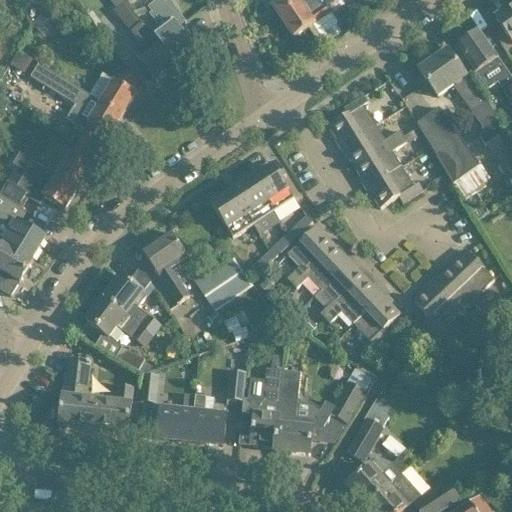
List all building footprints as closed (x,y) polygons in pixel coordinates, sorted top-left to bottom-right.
[(165,5),(161,0),(160,0),(148,9),(152,14),(150,16),(160,29),(152,35),(162,47),(177,67),(198,52),(183,32),(182,32),(180,29),(186,24),(169,1),(165,5)] [(267,0),(280,18),(305,0),(267,0)] [(323,8),(318,0),(305,0),(280,18),(294,39),(332,14),(326,6),(323,8)] [(127,4),(114,12),(131,32),(142,46),(133,53),(141,63),(140,63),(141,65),(132,71),(139,81),(149,73),(156,83),(177,67),(162,47),(152,35),(142,23),(127,4)] [(352,5),(342,12),(349,22),(358,16),(359,15),(353,5),(352,5)] [(511,8),(495,20),(511,43),(511,8)] [(49,10),(33,28),(44,38),(60,20),(49,10)] [(499,83),(503,89),(506,93),(503,95),(511,108),(511,85),(511,84),(511,82),(511,78),(490,49),(478,33),(458,48),(469,64),(477,75),(489,90),(499,83)] [(500,128),(460,70),(448,53),(420,73),(438,99),(452,89),(454,88),(483,128),(480,140),(485,146),(499,136),(496,130),(500,128)] [(121,67),(113,56),(102,65),(110,75),(121,67)] [(39,66),(31,79),(75,107),(67,121),(85,132),(81,139),(82,139),(92,145),(99,133),(109,140),(123,118),(101,105),(90,97),(39,66)] [(103,76),(90,97),(123,118),(136,96),(127,90),(134,84),(127,75),(117,83),(115,82),(114,83),(103,76)] [(343,149),(376,128),(364,109),(369,106),(364,98),(344,111),(348,117),(330,128),(343,149)] [(480,168),(439,110),(417,126),(454,187),(464,203),(486,188),(484,185),(491,180),(481,167),(480,168)] [(376,128),(343,149),(355,170),(389,149),(376,128)] [(389,149),(355,170),(368,190),(401,169),(393,155),(407,146),(404,139),(404,140),(389,149)] [(78,143),(58,177),(78,190),(92,168),(81,162),(89,150),(79,143),(78,143)] [(20,154),(13,165),(26,174),(17,188),(31,197),(28,200),(40,207),(44,200),(54,206),(65,212),(78,190),(58,177),(20,154)] [(273,168),(253,181),(269,206),(274,214),(295,200),(290,192),(287,188),(282,181),(287,178),(277,163),(271,166),(273,168)] [(414,189),(401,169),(368,190),(381,211),(399,200),(403,206),(423,193),(419,186),(414,189)] [(235,193),(233,194),(240,205),(249,219),(254,227),(274,214),(269,206),(253,181),(241,189),(240,187),(233,191),(235,193)] [(0,198),(9,204),(21,212),(22,211),(28,200),(31,197),(17,188),(8,183),(0,196),(0,198)] [(225,199),(212,208),(223,224),(228,232),(234,240),(254,227),(249,219),(240,205),(233,194),(231,195),(230,193),(223,197),(225,199)] [(0,243),(31,263),(46,239),(29,229),(23,225),(21,224),(3,213),(9,204),(0,198),(0,243)] [(298,227),(289,235),(295,241),(304,233),(313,224),(307,218),(298,227)] [(300,270),(288,282),(292,286),(305,275),(317,263),(334,247),(330,243),(317,229),(300,245),(288,257),(300,270)] [(179,307),(190,299),(171,272),(188,260),(171,235),(143,254),(179,307)] [(280,244),(271,252),(277,259),(286,250),(295,241),(289,235),(280,244)] [(0,291),(11,299),(22,281),(33,264),(31,263),(0,243),(0,291)] [(305,275),(292,286),(297,291),(309,279),(321,292),(350,264),(343,257),(338,251),(334,247),(317,263),(305,275)] [(262,261),(253,269),(259,276),(268,267),(277,259),(271,252),(262,261)] [(459,261),(449,270),(465,287),(477,299),(489,312),(494,307),(482,295),(495,282),(483,269),(467,253),(459,261)] [(207,273),(194,282),(214,312),(252,287),(235,260),(209,277),(207,273)] [(325,321),(367,282),(350,264),(321,292),(333,304),(321,316),(325,321)] [(121,278),(104,300),(130,321),(153,340),(161,329),(138,311),(147,298),(143,295),(151,284),(141,269),(129,285),(121,278)] [(439,280),(432,287),(448,303),(460,316),(472,304),(484,316),(489,312),(477,299),(465,287),(449,270),(439,280)] [(266,281),(259,287),(268,297),(275,290),(266,281)] [(367,282),(325,321),(330,326),(342,314),(354,327),(367,315),(383,299),(377,292),(371,286),(367,282)] [(425,294),(414,304),(429,319),(424,324),(440,342),(446,336),(443,332),(460,316),(448,303),(432,287),(425,294)] [(367,315),(354,327),(371,344),(367,347),(373,353),(390,337),(385,332),(400,317),(394,311),(390,306),(383,299),(367,315)] [(104,300),(87,323),(102,335),(109,340),(118,328),(122,331),(121,332),(145,350),(153,340),(130,321),(104,300)] [(283,310),(283,315),(286,319),(291,319),(294,316),(295,311),(292,307),(287,307),(283,310)] [(236,319),(225,324),(229,333),(240,329),(236,319)] [(311,323),(305,329),(312,335),(317,329),(311,323)] [(246,329),(233,334),(236,344),(250,340),(246,329)] [(122,349),(115,361),(138,374),(143,377),(159,372),(145,364),(145,362),(122,349)] [(63,400),(61,415),(60,430),(128,437),(131,417),(132,407),(131,406),(133,391),(119,389),(117,405),(86,401),(88,385),(91,365),(68,362),(64,399),(63,399),(63,400)] [(156,406),(158,379),(156,379),(159,372),(143,377),(142,386),(143,386),(141,404),(156,406)] [(357,372),(349,386),(364,395),(372,381),(357,372)] [(242,404),(246,375),(230,373),(227,402),(242,404)] [(244,400),(242,415),(249,416),(254,416),(253,426),(251,446),(275,448),(277,426),(278,415),(283,374),(272,373),(267,373),(266,383),(250,381),(248,401),(244,400)] [(275,448),(274,453),(279,454),(279,457),(291,459),(291,455),(310,457),(312,444),(313,432),(322,433),(324,430),(332,416),(347,425),(364,395),(349,386),(335,409),(326,404),(322,411),(320,415),(298,402),(299,398),(301,376),(289,375),(283,374),(278,415),(277,426),(275,448)] [(470,382),(455,392),(469,413),(484,403),(470,382)] [(493,415),(504,408),(494,392),(483,399),(493,415)] [(160,421),(158,441),(191,444),(196,399),(184,398),(183,414),(161,412),(160,421)] [(196,399),(191,444),(224,448),(226,428),(227,419),(204,417),(206,400),(196,399)] [(367,424),(349,455),(364,464),(383,432),(381,431),(393,412),(376,402),(364,422),(367,424)] [(476,416),(470,421),(481,435),(487,430),(476,416)] [(393,466),(383,462),(379,458),(370,467),(348,487),(366,508),(400,478),(400,477),(409,469),(400,460),(393,466)] [(369,511),(404,511),(419,499),(400,478),(366,508),(369,511)] [(418,511),(441,511),(459,501),(450,486),(416,508),(418,511)] [(490,511),(481,498),(471,505),(470,503),(456,511),(490,511)]
